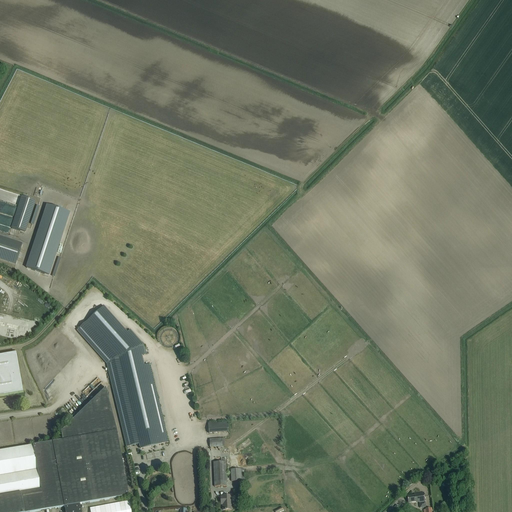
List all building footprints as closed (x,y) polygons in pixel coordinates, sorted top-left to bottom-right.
[(11,228),(26,233),(36,201),(21,196),(11,228)] [(47,205),(27,268),(48,276),(69,212),(47,205)] [(0,260),(15,266),(23,244),(0,236),(0,260)] [(143,345),(142,344),(130,330),(127,333),(103,307),(77,331),(107,364),(126,447),(139,444),(140,449),(168,442),(150,364),(144,366),(141,356),(145,355),(143,345)] [(0,355),(0,396),(23,393),(16,353),(0,355)] [(0,450),(0,511),(30,511),(64,507),(65,511),(81,511),(80,504),(128,495),(117,431),(106,388),(61,432),(62,440),(0,450)] [(79,400),(78,399),(72,404),(77,409),(85,401),(82,398),(79,400)] [(228,432),(228,422),(208,424),(209,433),(228,432)] [(225,447),(224,439),(209,439),(209,448),(225,447)] [(226,486),(226,481),(225,459),(220,459),(221,462),(213,463),(215,487),(226,486)] [(244,481),(243,469),(230,470),(231,481),(244,481)] [(426,507),(424,493),(414,494),(414,496),(407,497),(408,503),(418,502),(419,508),(426,507)] [(222,502),(223,505),(223,510),(231,510),(231,496),(222,496),(222,497),(221,497),(221,502),(222,502)]
